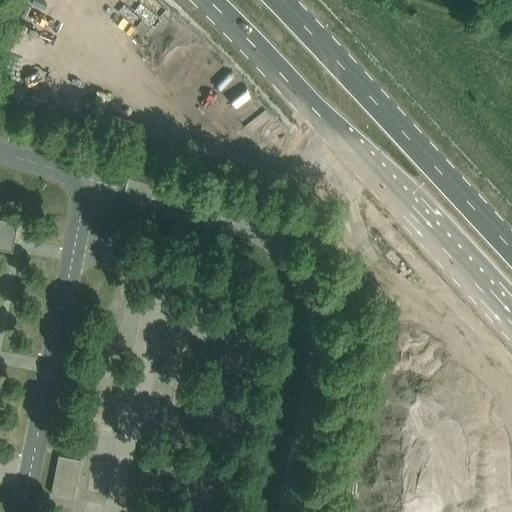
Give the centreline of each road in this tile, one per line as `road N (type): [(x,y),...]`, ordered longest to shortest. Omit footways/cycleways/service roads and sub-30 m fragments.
road 1 (unclassified): [(289,511),(323,342),(318,295),(298,259),(255,231),(0,155)]
road 2 (primary): [(206,0),(511,323)]
road 3 (primary): [(511,248),(277,0)]
